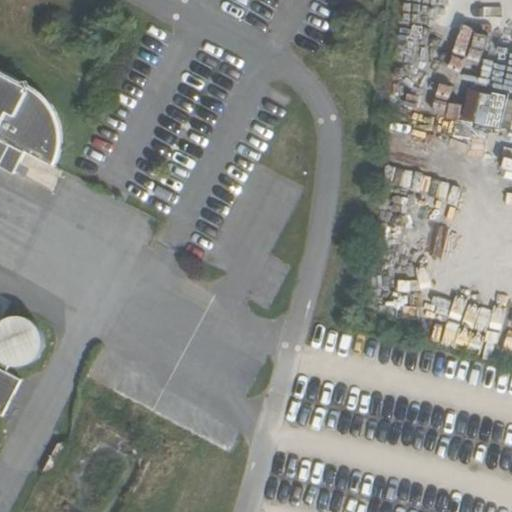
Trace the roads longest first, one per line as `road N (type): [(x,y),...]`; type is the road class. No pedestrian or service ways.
road 1 (unknown): [(269,424),(131,354)]
road 2 (unknown): [(218,322),(288,187)]
